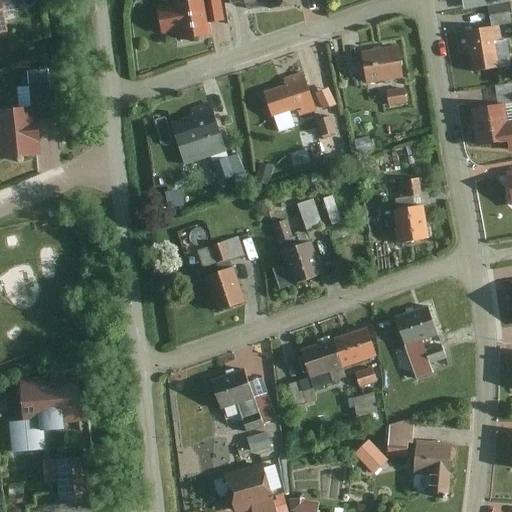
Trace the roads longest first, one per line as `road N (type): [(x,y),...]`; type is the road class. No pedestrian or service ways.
road 1 (residential): [(469,260),(140,367)]
road 2 (residential): [(109,100),(394,0)]
road 3 (residential): [(469,260),(424,0)]
road 4 (residential): [(477,511),(484,340),(469,260)]
road 5 (residential): [(115,159),(140,367)]
road 6 (residential): [(140,367),(156,511)]
road 7 (residential): [(115,159),(0,205)]
